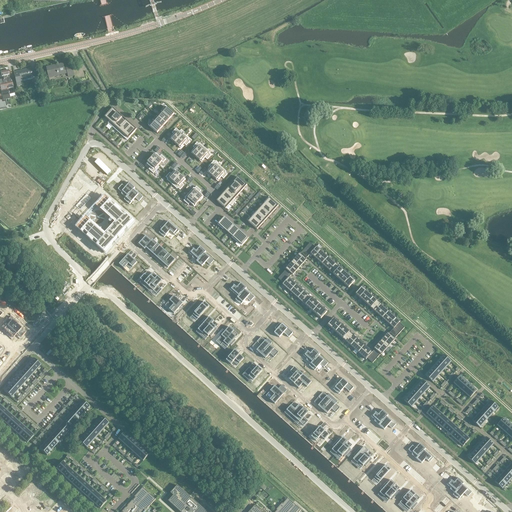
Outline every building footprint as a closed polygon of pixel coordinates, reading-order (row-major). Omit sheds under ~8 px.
[(8,16),(0,17),(0,27),(10,25),(8,16)] [(68,77),(74,75),(72,66),(66,67),(66,68),(64,69),(63,64),(46,67),(49,77),(67,73),(68,77)] [(20,79),(32,76),(30,69),(14,73),(17,87),(21,86),(20,79)] [(8,92),(14,90),(11,79),(7,80),(6,78),(10,77),(8,70),(1,72),(2,76),(3,76),(4,80),(5,79),(6,83),(3,84),(3,79),(0,79),(0,86),(3,100),(10,99),(8,92)] [(166,106),(161,111),(168,118),(170,119),(174,114),(173,113),(166,106)] [(111,109),(103,119),(108,123),(116,114),(117,112),(112,108),(111,109)] [(162,112),(158,117),(164,123),(166,124),(170,119),(168,118),(161,111),(161,112),(162,112)] [(116,114),(108,123),(113,128),(121,118),(122,117),(117,112),(116,114)] [(121,118),(113,128),(118,132),(126,123),(127,121),(122,117),(121,118)] [(153,120),(153,121),(160,127),(162,129),(166,124),(164,123),(158,117),(154,121),(153,120)] [(126,123),(118,132),(122,136),(131,127),(132,125),(127,121),(126,123)] [(153,121),(148,126),(156,132),(157,134),(162,129),(160,127),(153,121)] [(131,127),(122,136),(127,140),(135,131),(137,130),(132,125),(131,127)] [(174,135),(170,139),(175,144),(184,134),(182,135),(179,132),(180,132),(176,129),(172,133),(174,135)] [(184,134),(175,144),(180,148),(184,144),(186,146),(190,141),(188,140),(189,139),(184,134)] [(195,149),(191,153),(196,158),(205,148),(200,143),(199,144),(197,143),(193,147),(195,149)] [(205,148),(196,158),(201,162),(205,158),(207,160),(211,155),(210,155),(209,154),(210,153),(205,148)] [(156,153),(151,159),(159,166),(162,162),(163,163),(166,159),(162,155),(160,157),(156,153)] [(112,171),(99,159),(95,162),(108,175),(112,171)] [(151,159),(146,164),(147,164),(151,168),(149,170),(153,174),(157,170),(156,169),(159,166),(151,159)] [(211,168),(207,172),(213,177),(221,167),(216,163),(215,163),(213,162),(209,166),(211,168)] [(221,167),(213,177),(218,182),(221,177),(223,179),(227,174),(226,173),(226,172),(221,167)] [(170,173),(166,177),(168,179),(167,180),(172,185),(181,175),(176,170),(172,175),(170,173)] [(181,175),(172,185),(177,189),(178,188),(180,190),(184,186),(182,184),(186,180),(181,175)] [(238,177),(234,182),(235,184),(243,190),(247,185),(240,179),(238,177)] [(122,185),(118,189),(122,193),(121,194),(126,198),(124,200),(135,188),(129,182),(127,185),(128,185),(125,188),(124,187),(122,185)] [(234,182),(230,187),(231,188),(239,195),(243,190),(235,184),(234,182)] [(194,188),(189,193),(199,202),(204,197),(199,193),(201,191),(197,187),(195,189),(194,188)] [(230,187),(226,192),(227,193),(236,201),(235,199),(239,195),(231,188),(230,187)] [(135,188),(124,200),(130,205),(134,200),(135,198),(138,200),(139,202),(143,197),(138,192),(137,193),(136,192),(133,190),(134,189),(135,188)] [(226,192),(221,196),(223,198),(232,206),(236,201),(227,193),(226,192)] [(186,199),(184,201),(188,205),(190,203),(194,207),(199,202),(189,193),(185,198),(186,199)] [(105,195),(76,228),(106,255),(135,222),(105,195)] [(221,196),(217,201),(218,203),(226,209),(230,205),(232,206),(223,198),(221,196)] [(269,197),(264,202),(273,210),(274,211),(279,206),(277,205),(269,197)] [(264,204),(261,208),(268,214),(270,216),(274,211),(273,210),(264,202),(265,203),(264,204)] [(256,211),(256,212),(264,219),(266,220),(270,216),(268,214),(261,208),(257,212),(256,211)] [(256,212),(252,216),(260,224),(262,225),(266,220),(264,219),(256,212)] [(224,217),(218,224),(223,229),(229,222),(224,217)] [(261,225),(252,217),(248,221),(257,229),(261,225)] [(228,223),(222,229),(223,230),(224,229),(228,233),(233,227),(234,226),(230,221),(228,223)] [(162,229),(159,233),(164,237),(170,231),(175,235),(179,231),(169,222),(168,223),(169,223),(168,224),(166,223),(166,222),(165,222),(160,227),(162,229)] [(233,227),(228,233),(232,237),(231,237),(232,238),(238,231),(239,230),(234,226),(233,227)] [(238,231),(232,238),(236,242),(242,236),(244,234),(239,230),(238,231)] [(242,236),(236,242),(241,246),(247,240),(249,238),(244,234),(242,236)] [(141,242),(139,244),(144,249),(153,240),(151,241),(144,235),(140,240),(141,242)] [(153,240),(144,249),(145,250),(146,248),(149,251),(148,253),(150,254),(158,245),(153,240)] [(310,243),(301,253),(307,258),(311,254),(310,254),(316,248),(310,243)] [(158,245),(150,254),(152,256),(153,255),(157,258),(164,250),(158,245)] [(193,248),(189,253),(193,257),(192,258),(197,262),(206,252),(199,246),(197,248),(198,249),(198,248),(199,249),(196,252),(195,250),(193,248)] [(316,248),(310,254),(311,254),(314,257),(321,250),(317,247),(316,248)] [(164,250),(157,258),(161,261),(159,263),(161,264),(169,255),(164,250)] [(321,250),(314,257),(318,261),(324,254),(321,250)] [(206,252),(197,262),(202,266),(206,262),(210,265),(214,261),(209,256),(208,257),(207,256),(204,254),(205,253),(206,252)] [(300,254),(296,258),(303,264),(307,260),(300,254)] [(324,254),(318,261),(322,264),(328,257),(324,254)] [(128,255),(119,264),(124,269),(126,266),(130,270),(137,263),(128,255)] [(169,255),(161,264),(163,266),(164,265),(168,268),(175,260),(169,255)] [(328,257),(322,264),(326,268),(332,261),(328,257)] [(296,258),(293,261),(300,268),(303,264),(296,258)] [(293,261),(289,265),(296,272),(300,268),(293,261)] [(332,261),(326,268),(329,271),(336,264),(332,261)] [(336,264),(329,271),(333,274),(340,267),(336,264)] [(289,265),(286,269),(286,270),(292,275),(293,276),(296,272),(289,265)] [(340,267),(333,274),(337,278),(343,271),(340,267)] [(286,270),(278,278),(284,283),(289,278),(292,275),(286,270)] [(343,271),(337,278),(341,281),(347,274),(343,271)] [(145,274),(140,279),(149,287),(158,277),(153,273),(149,278),(145,274)] [(347,274),(341,281),(345,285),(351,278),(347,274)] [(158,277),(149,287),(158,295),(162,290),(158,286),(162,281),(158,277)] [(284,283),(283,285),(287,288),(293,281),(289,278),(284,283)] [(351,278),(345,285),(348,288),(349,288),(355,281),(351,278)] [(293,281),(287,288),(290,292),(297,285),(293,281)] [(234,285),(230,289),(234,293),(235,292),(237,294),(237,295),(239,296),(238,297),(236,300),(246,288),(240,283),(238,285),(239,285),(239,286),(237,288),(235,287),(236,287),(234,285)] [(297,285),(290,292),(294,295),(300,288),(297,285)] [(362,287),(356,294),(360,298),(366,291),(362,287)] [(246,288),(236,300),(241,305),(247,298),(250,302),(255,297),(249,292),(248,293),(247,292),(247,293),(245,290),(247,288),(246,288)] [(300,288),(294,295),(298,298),(304,292),(300,288)] [(366,291),(360,298),(363,301),(370,294),(366,291)] [(304,292),(298,298),(302,302),(308,295),(304,292)] [(370,294),(363,301),(367,305),(373,298),(370,294)] [(308,295),(302,302),(305,305),(312,298),(308,295)] [(108,296),(103,301),(113,309),(117,304),(108,296)] [(174,296),(167,303),(171,307),(169,309),(174,314),(183,304),(174,296)] [(312,298),(305,305),(309,309),(316,302),(312,298)] [(373,298),(367,305),(371,308),(377,301),(373,298)] [(377,301),(371,308),(375,312),(381,305),(377,301)] [(196,312),(192,316),(197,321),(209,306),(205,302),(201,306),(200,304),(194,311),(196,312)] [(316,302),(309,309),(313,312),(319,305),(316,302)] [(319,305),(313,312),(317,316),(323,309),(319,305)] [(381,305),(375,312),(378,315),(385,308),(381,305)] [(385,308),(378,315),(382,318),(389,311),(385,308)] [(323,309),(317,316),(321,319),(327,312),(323,309)] [(389,311),(382,318),(386,322),(392,315),(389,311)] [(392,315),(386,322),(390,325),(396,318),(392,315)] [(8,325),(4,329),(9,333),(18,323),(11,317),(5,323),(8,325)] [(200,327),(198,330),(202,334),(214,321),(209,317),(205,322),(204,320),(199,326),(200,327)] [(334,318),(328,325),(332,329),(338,322),(334,318)] [(396,318),(390,325),(394,329),(399,323),(400,322),(396,318)] [(214,321),(202,334),(207,338),(209,335),(211,337),(216,331),(214,330),(218,325),(214,321)] [(338,322),(332,329),(335,332),(342,325),(338,322)] [(18,323),(9,333),(13,338),(17,334),(21,337),(26,332),(17,324),(18,323)] [(394,329),(390,333),(396,338),(405,328),(399,323),(394,329)] [(277,330),(274,333),(280,338),(284,333),(289,338),(293,333),(283,324),(282,325),(282,326),(281,326),(280,325),(279,324),(275,328),(277,330)] [(342,325),(335,332),(339,336),(346,329),(342,325)] [(221,337),(216,342),(220,346),(234,331),(229,327),(224,333),(222,332),(219,335),(221,337)] [(346,329),(339,336),(343,339),(350,332),(346,329)] [(234,331),(220,346),(221,346),(223,344),(227,348),(230,345),(231,346),(235,342),(233,341),(238,335),(234,331)] [(350,332),(343,339),(347,342),(353,336),(350,332)] [(388,333),(385,337),(392,343),(395,340),(388,333)] [(353,336),(347,342),(351,346),(357,339),(353,336)] [(261,346),(257,351),(261,355),(272,343),(267,339),(266,341),(261,337),(257,342),(261,346)] [(385,337),(381,341),(388,347),(392,343),(385,337)] [(357,339),(351,346),(354,349),(361,342),(357,339)] [(381,341),(378,345),(385,351),(388,347),(381,341)] [(361,342),(354,349),(358,353),(365,346),(361,342)] [(272,343),(261,355),(266,359),(270,354),(274,358),(279,353),(270,345),(272,343)] [(378,345),(374,349),(375,349),(381,355),(385,351),(378,345)] [(365,346),(358,353),(362,356),(369,349),(365,346)] [(307,351),(303,355),(307,359),(306,360),(311,364),(309,366),(320,354),(314,349),(312,351),(313,352),(310,354),(309,353),(307,351)] [(369,349),(362,356),(366,360),(367,358),(373,353),(372,352),(369,349)] [(373,353),(367,358),(373,363),(381,355),(375,349),(372,352),(373,353)] [(235,351),(226,360),(231,365),(233,362),(237,366),(244,359),(235,351)] [(320,354),(309,366),(315,371),(319,366),(320,364),(323,366),(323,367),(324,368),(328,363),(323,359),(322,359),(321,358),(321,359),(318,356),(320,354)] [(444,355),(440,359),(448,366),(451,362),(444,355)] [(33,359),(29,363),(37,370),(41,365),(33,359)] [(440,359),(436,363),(444,370),(448,366),(440,359)] [(29,363),(26,367),(33,373),(37,370),(29,363)] [(436,363),(433,367),(440,374),(444,370),(436,363)] [(26,367),(22,371),(30,378),(33,373),(26,367)] [(249,368),(244,373),(253,381),(262,371),(257,367),(253,372),(249,368)] [(294,376),(290,380),(294,384),(303,375),(294,367),(290,372),(294,376)] [(433,367),(429,371),(437,378),(440,374),(433,367)] [(22,371),(19,375),(26,381),(30,378),(22,371)] [(429,371),(425,376),(433,382),(437,378),(429,371)] [(19,375),(15,379),(22,386),(26,381),(19,375)] [(303,375),(294,384),(299,389),(303,384),(307,387),(312,382),(303,375)] [(460,376),(454,383),(458,387),(465,380),(460,376)] [(15,379),(12,383),(19,389),(22,386),(15,379)] [(338,385),(333,390),(339,394),(345,388),(350,392),(354,388),(343,379),(342,380),(343,380),(342,381),(341,379),(340,379),(336,383),(338,385)] [(423,380),(419,384),(426,391),(430,387),(423,380)] [(465,380),(458,387),(462,391),(469,383),(465,380)] [(12,383),(8,387),(15,393),(19,389),(12,383)] [(469,383),(462,391),(466,395),(473,387),(469,383)] [(419,384),(415,388),(423,395),(426,391),(419,384)] [(274,395),(270,400),(275,404),(284,394),(275,386),(270,391),(274,395)] [(8,387),(4,391),(11,398),(15,393),(8,387)] [(473,387),(466,395),(470,398),(477,391),(473,387)] [(415,388),(412,392),(419,399),(423,395),(415,388)] [(322,401),(318,406),(323,410),(333,398),(329,394),(327,396),(323,392),(318,397),(322,401)] [(412,392),(408,397),(415,403),(419,399),(412,392)] [(408,397),(404,401),(412,408),(415,403),(408,397)] [(333,398),(323,410),(327,414),(331,409),(336,413),(340,408),(336,404),(338,402),(333,398)] [(83,400),(79,404),(87,411),(90,407),(83,400)] [(491,401),(487,405),(494,412),(498,408),(491,401)] [(79,404),(76,408),(83,415),(87,411),(79,404)] [(291,406),(286,411),(295,419),(304,409),(299,405),(295,409),(291,406)] [(487,405),(483,409),(491,416),(494,412),(487,405)] [(433,406),(426,414),(430,417),(437,410),(433,406)] [(76,408),(72,412),(80,419),(83,415),(76,408)] [(304,409),(295,419),(304,426),(308,421),(304,418),(308,413),(304,409)] [(483,409),(480,413),(487,420),(491,416),(483,409)] [(5,410),(0,415),(0,418),(3,421),(9,414),(5,410)] [(375,412),(371,417),(375,420),(374,421),(379,425),(388,415),(382,410),(380,412),(381,413),(379,415),(377,414),(375,412)] [(437,410),(430,417),(434,421),(441,414),(437,410)] [(72,412),(68,416),(76,423),(80,419),(72,412)] [(480,413),(476,417),(484,424),(487,420),(480,413)] [(9,414),(3,421),(7,425),(13,417),(9,414)] [(441,414),(434,421),(438,425),(445,417),(441,414)] [(388,415),(379,425),(384,430),(388,426),(392,429),(396,424),(391,420),(390,421),(389,420),(386,418),(387,417),(388,416),(388,415)] [(68,416),(65,420),(72,427),(76,423),(68,416)] [(13,417),(7,425),(11,428),(17,421),(13,417)] [(102,417),(98,421),(106,427),(109,423),(102,417)] [(445,417),(438,425),(443,428),(449,421),(445,417)] [(476,417),(472,421),(480,428),(484,424),(476,417)] [(504,418),(497,426),(501,429),(508,422),(504,418)] [(65,420),(61,424),(69,431),(72,427),(65,420)] [(17,421),(11,428),(15,432),(21,424),(17,421)] [(98,421),(94,425),(102,432),(106,427),(98,421)] [(449,421),(443,428),(447,432),(453,424),(449,421)] [(508,422),(501,429),(505,433),(511,425),(508,422)] [(21,424),(15,432),(19,435),(25,428),(21,424)] [(61,424),(58,428),(65,435),(69,431),(61,424)] [(453,424),(447,432),(451,436),(457,428),(453,424)] [(94,425),(91,429),(98,435),(102,432),(94,425)] [(320,427),(311,437),(316,441),(321,436),(325,440),(329,435),(320,427)] [(25,428),(19,435),(23,439),(29,432),(25,428)] [(58,428),(54,432),(61,439),(65,435),(58,428)] [(457,428),(451,436),(455,439),(461,432),(457,428)] [(91,429),(87,433),(95,440),(98,435),(91,429)] [(29,432),(23,439),(27,443),(34,435),(29,432)] [(54,432),(50,436),(58,443),(61,439),(54,432)] [(125,432),(119,439),(123,443),(130,435),(125,432)] [(461,432),(455,439),(459,443),(465,435),(461,432)] [(87,433),(84,437),(91,444),(95,440),(87,433)] [(130,435),(123,443),(127,446),(134,439),(130,435)] [(465,435),(459,443),(463,447),(470,439),(465,435)] [(50,436),(47,441),(54,447),(58,443),(50,436)] [(84,437),(80,441),(87,448),(91,444),(84,437)] [(334,448),(332,450),(336,454),(348,441),(343,437),(339,442),(338,441),(333,446),(334,448)] [(486,437),(483,442),(490,448),(494,444),(486,437)] [(134,439),(127,446),(131,450),(138,443),(134,439)] [(47,441),(43,445),(50,451),(54,447),(47,441)] [(348,441),(336,454),(341,458),(343,456),(345,457),(350,452),(349,451),(348,450),(352,445),(348,441)] [(483,442),(479,446),(486,452),(490,448),(483,442)] [(138,443),(131,450),(135,454),(142,447),(138,443)] [(413,446),(408,450),(413,454),(412,455),(416,459),(425,449),(419,443),(417,445),(417,446),(418,446),(416,449),(414,448),(415,448),(413,446)] [(43,445),(39,449),(47,456),(50,451),(43,445)] [(479,446),(475,450),(483,457),(486,452),(479,446)] [(142,447),(135,454),(139,458),(146,450),(142,447)] [(355,457),(353,460),(357,464),(369,451),(364,447),(360,452),(359,451),(359,450),(354,456),(355,457)] [(425,449),(416,459),(422,464),(426,459),(429,463),(434,458),(428,453),(427,454),(426,453),(424,451),(426,449),(425,449)] [(146,450),(139,458),(143,461),(150,454),(146,450)] [(475,450),(472,454),(479,461),(483,457),(475,450)] [(369,451),(357,464),(362,468),(364,465),(366,467),(371,461),(370,461),(369,460),(373,455),(369,451)] [(472,454),(468,458),(475,465),(479,461),(472,454)] [(63,461),(56,469),(60,473),(67,465),(63,461)] [(6,468),(2,472),(5,475),(4,476),(9,480),(12,477),(10,475),(16,470),(14,469),(11,465),(7,469),(6,468)] [(16,470),(10,475),(12,477),(15,480),(18,477),(19,476),(20,477),(25,473),(22,470),(22,469),(18,465),(14,469),(16,470)] [(67,465),(60,473),(64,476),(71,469),(67,465)] [(377,475),(373,479),(378,484),(391,470),(386,465),(383,469),(382,468),(381,467),(376,474),(377,475)] [(71,469),(64,476),(68,480),(75,472),(71,469)] [(511,475),(506,470),(502,474),(510,481),(511,478),(511,475)] [(75,472),(68,480),(72,483),(79,476),(75,472)] [(502,474),(499,478),(506,485),(510,481),(502,474)] [(79,476),(72,483),(76,487),(83,479),(79,476)] [(449,482),(447,485),(449,486),(451,488),(450,489),(452,491),(454,493),(454,494),(453,495),(463,483),(460,481),(457,478),(456,479),(455,480),(456,481),(454,483),(453,482),(451,480),(449,482)] [(499,478),(495,482),(502,489),(506,485),(499,478)] [(83,479),(76,487),(80,491),(87,483),(83,479)] [(382,490),(380,493),(382,495),(384,497),(396,484),(391,480),(387,485),(385,483),(380,489),(382,490)] [(87,483),(80,491),(84,494),(91,487),(87,483)] [(463,483),(453,495),(455,497),(458,500),(461,497),(464,494),(466,496),(468,497),(470,495),(472,492),(469,490),(467,488),(466,488),(465,489),(461,486),(464,484),(463,483)] [(396,484),(384,497),(386,499),(388,500),(389,501),(391,499),(392,499),(393,500),(395,498),(398,494),(396,493),(400,488),(396,484)] [(33,486),(26,494),(31,499),(35,502),(44,493),(40,489),(38,491),(33,486)] [(174,496),(169,501),(180,511),(206,511),(178,486),(171,493),(174,496)] [(91,487),(84,494),(88,498),(95,490),(91,487)] [(144,511),(156,499),(143,488),(134,497),(135,498),(122,511),(144,511)] [(95,490),(88,498),(92,501),(99,494),(95,490)] [(402,500),(400,503),(401,504),(404,507),(416,494),(411,490),(408,494),(406,496),(404,495),(403,497),(401,498),(402,499),(402,500)] [(44,493),(35,502),(39,506),(41,504),(46,509),(53,501),(44,493)] [(99,494),(92,501),(96,505),(103,498),(99,494)] [(416,494),(404,507),(407,510),(409,511),(411,508),(412,509),(413,509),(415,507),(416,506),(415,505),(415,504),(418,501),(420,498),(416,494)] [(103,498),(96,505),(100,509),(107,501),(103,498)] [(256,505),(249,511),(299,511),(301,510),(288,498),(283,504),(282,503),(277,510),(275,511),(265,511),(262,509),(262,510),(256,505)]
